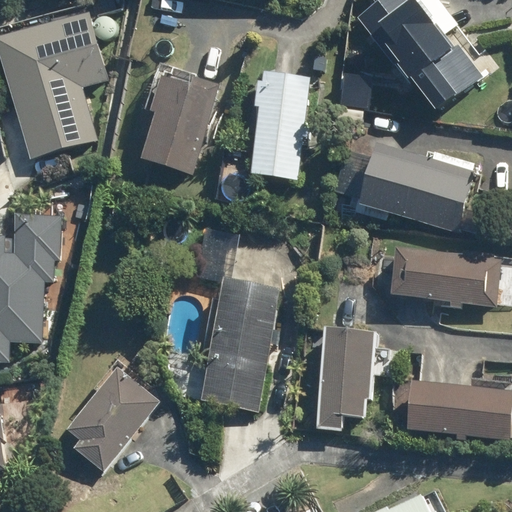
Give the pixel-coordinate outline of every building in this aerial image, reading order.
[(397,58),(393,61),(401,71),(404,67),(442,116),(485,83),(428,9),(385,42),(397,58)] [(102,17),(7,42),(39,163),(104,146),(89,90),(120,82),(110,43),(124,39),(118,17),(102,21),(102,17)] [(161,117),(166,118),(151,166),(200,180),(227,92),(173,76),(161,117)] [(266,114),(256,177),(303,184),(310,142),(315,142),(316,134),(311,133),(319,86),(272,78),(270,88),(266,88),(262,113),(266,114)] [(370,212),(463,237),(478,187),(383,161),(370,212)] [(140,174),(124,173),(124,183),(140,184),(140,174)] [(70,266),(72,218),(31,216),(29,256),(21,256),(21,243),(0,241),(0,363),(19,365),(20,345),(52,347),(55,283),(63,283),(64,266),(70,266)] [(240,283),(243,239),(213,237),(211,281),(240,283)] [(309,239),(308,252),(319,254),(320,241),(309,239)] [(504,312),(508,266),(406,254),(401,299),(504,312)] [(210,406),(264,417),(289,298),(236,287),(210,406)] [(333,334),(323,433),(349,436),(350,421),(371,423),(373,405),(377,405),(384,339),(333,334)] [(78,438),(90,448),(84,455),(110,476),(166,408),(127,377),(78,438)] [(511,396),(423,389),(418,437),(511,445),(511,396)] [(0,476),(13,475),(6,414),(0,414),(0,476)] [(450,511),(442,495),(407,511),(450,511)]
